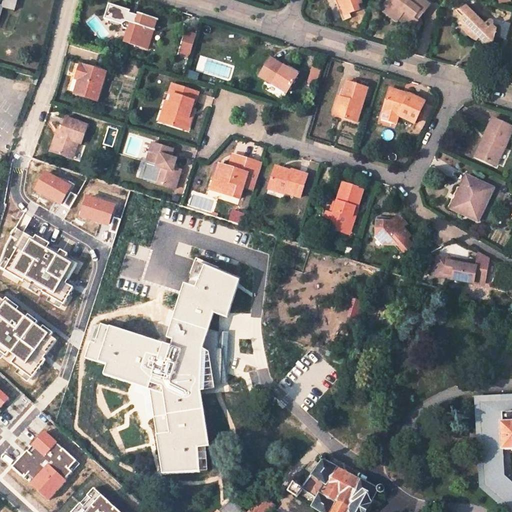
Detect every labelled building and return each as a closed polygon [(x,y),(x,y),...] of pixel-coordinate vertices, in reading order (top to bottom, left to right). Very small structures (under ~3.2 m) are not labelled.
[(4,0),(3,6),(2,8),(15,11),(18,0),(4,0)] [(362,10),(361,6),(366,4),(364,0),(337,0),(338,2),(343,0),(349,15),(362,10)] [(393,0),(389,5),(396,11),(397,9),(403,15),(401,18),(410,26),(412,24),(416,27),(420,22),(416,19),(422,12),(426,14),(432,7),(423,0),(393,0)] [(396,11),(389,5),(385,10),(398,21),(401,18),(403,15),(397,9),(396,11)] [(467,16),(473,11),(469,7),(463,12),(467,16)] [(470,38),(478,42),(480,40),(483,37),(487,41),(484,44),(487,47),(484,49),(491,56),(497,36),(490,29),(494,26),(494,24),(493,22),(492,22),(490,22),(487,25),(473,11),(467,16),(462,21),(474,34),(470,38)] [(129,22),(128,27),(125,26),(122,38),(124,39),(149,46),(151,40),(155,26),(157,20),(130,12),(127,22),(129,22)] [(155,26),(151,40),(155,41),(159,28),(155,26)] [(189,58),(196,32),(184,29),(178,55),(189,58)] [(299,74),(271,56),(260,74),(287,91),(299,74)] [(98,98),(107,70),(81,62),(78,71),(81,73),(80,77),(76,91),(98,98)] [(322,68),(314,65),(309,80),(318,83),(322,68)] [(154,104),(150,116),(174,123),(180,102),(182,95),(183,96),(186,86),(160,78),(157,87),(160,88),(158,96),(156,105),(154,104)] [(368,86),(347,80),(342,96),(345,96),(340,114),(357,119),(368,86)] [(412,94),(414,91),(393,85),(392,88),(412,94)] [(417,121),(430,101),(414,91),(412,94),(392,88),(386,107),(383,115),(399,119),(401,112),(403,112),(417,121)] [(150,116),(154,104),(156,105),(158,96),(153,95),(146,115),(150,116)] [(345,96),(342,96),(338,95),(334,112),(340,114),(345,96)] [(185,103),(180,102),(174,123),(178,124),(185,103)] [(76,141),(79,142),(82,143),(88,124),(66,117),(61,130),(60,135),(56,133),(51,150),(70,157),(76,141)] [(511,129),(496,122),(489,139),(492,141),(482,162),(498,170),(511,140),(511,129)] [(492,141),(489,139),(478,160),(482,162),(492,141)] [(76,141),(70,157),(74,158),(79,142),(76,141)] [(172,149),(152,143),(146,160),(157,163),(156,166),(161,167),(156,183),(173,189),(179,169),(172,167),(175,159),(170,157),(172,149)] [(238,159),(231,157),(228,170),(234,172),(238,159)] [(228,170),(221,168),(218,181),(221,182),(217,193),(240,201),(244,189),(254,192),(262,167),(238,159),(234,172),(228,170)] [(161,167),(156,166),(151,182),(156,183),(161,167)] [(218,167),(210,192),(217,193),(221,182),(218,181),(221,168),(218,167)] [(286,193),(303,198),(310,175),(293,170),(292,173),(277,168),(271,186),(287,191),(286,193)] [(481,224),(497,191),(469,177),(463,190),(460,189),(450,209),(481,224)] [(344,183),(338,202),(335,215),(331,214),(328,213),(323,227),(343,233),(344,227),(353,230),(359,211),(356,210),(359,200),(362,201),(366,189),(344,183)] [(270,190),(286,195),(286,193),(287,191),(271,186),(270,190)] [(406,227),(409,223),(400,214),(394,221),(379,220),(378,235),(387,244),(402,244),(408,252),(416,244),(410,238),(414,235),(406,227)] [(478,262),(478,266),(457,262),(458,258),(448,256),(445,277),(474,282),(475,281),(485,283),(490,257),(480,252),(478,262)] [(445,277),(448,256),(438,254),(435,275),(445,277)] [(232,400),(227,415),(232,416),(237,401),(232,400)] [(511,411),(503,412),(504,422),(501,422),(503,450),(511,449),(511,411)] [(365,511),(378,490),(378,491),(379,492),(380,492),(382,491),(383,490),(384,488),(383,487),(382,486),(381,486),(379,486),(378,488),(325,460),(326,458),(326,457),(326,455),(324,454),(322,454),(321,454),(320,455),(320,457),(320,459),(321,460),(322,460),(303,488),(294,483),(288,491),(297,497),(297,495),(322,511),(328,511),(336,499),(351,508),(348,511),(365,511)] [(267,511),(274,504),(264,495),(248,511),(267,511)]
